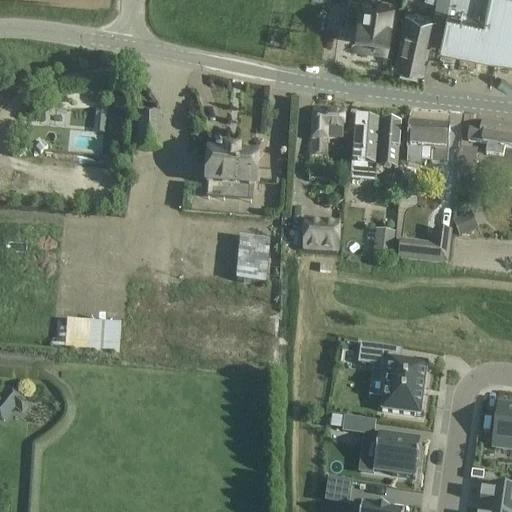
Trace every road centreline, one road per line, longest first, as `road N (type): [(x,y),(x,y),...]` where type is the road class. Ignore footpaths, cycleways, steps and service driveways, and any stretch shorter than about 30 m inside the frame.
road 1 (tertiary): [(511,108),(397,96),(130,47)]
road 2 (residential): [(446,511),(464,397),(484,378),(511,377)]
road 3 (tertiary): [(130,47),(0,27)]
